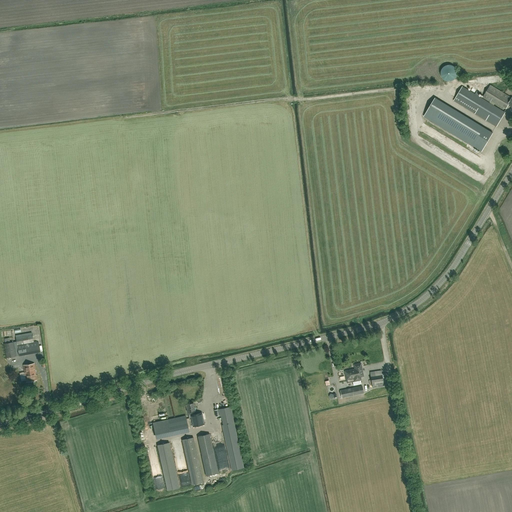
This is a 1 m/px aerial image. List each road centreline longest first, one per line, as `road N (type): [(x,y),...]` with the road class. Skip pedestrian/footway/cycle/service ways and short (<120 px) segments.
road 1 (tertiary): [(0,423),(395,316),(452,268),(511,171)]
road 2 (track): [(416,511),(388,364)]
